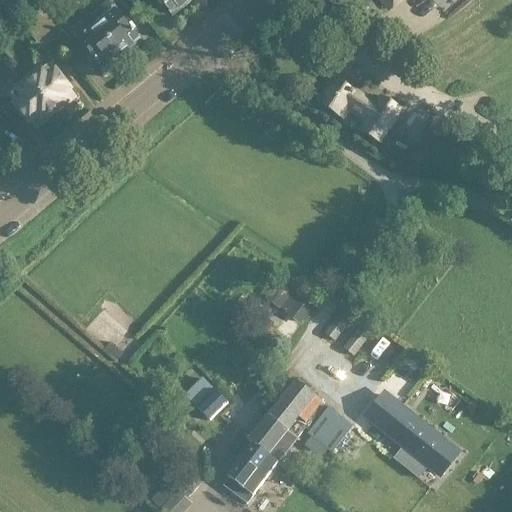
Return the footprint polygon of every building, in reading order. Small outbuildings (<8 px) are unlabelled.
[(192,3),(189,0),(158,0),(172,16),(179,10),(183,11),(192,3)] [(380,0),(390,11),(402,0),(380,0)] [(105,14),(95,23),(124,59),(133,51),(133,48),(141,42),(108,1),(100,7),(105,14)] [(44,8),(33,17),(54,42),(65,33),(44,8)] [(27,79),(54,113),(56,112),(59,112),(63,108),(63,105),(73,97),(48,67),(53,62),(43,51),(54,42),(33,17),(23,25),(39,45),(35,48),(35,65),(39,69),(27,79)] [(104,72),(110,67),(111,66),(114,66),(124,59),(95,23),(77,37),(75,36),(74,36),(104,72)] [(9,95),(18,106),(36,128),(45,120),(48,121),(52,117),(53,114),(54,113),(27,79),(15,89),(16,90),(9,95)] [(376,109),(369,104),(334,81),(318,105),(341,120),(348,110),(367,122),(360,133),(377,144),(386,130),(389,132),(399,115),(397,113),(399,110),(382,99),(376,109)] [(385,149),(407,162),(419,142),(397,129),(385,149)] [(420,144),(441,156),(449,142),(428,130),(420,144)] [(282,279),(267,298),(280,308),(295,289),(282,279)] [(301,324),(315,304),(302,295),(288,314),(301,324)] [(357,313),(347,305),(325,335),(335,342),(357,313)] [(376,329),(367,321),(344,349),(354,357),(376,329)] [(210,422),(228,405),(204,381),(186,398),(210,422)] [(244,438),(253,445),(278,464),(280,461),(284,460),(286,458),(289,455),(290,452),(291,448),(298,440),(297,440),(325,406),(296,383),(262,425),(257,421),(244,438)] [(384,397),(368,418),(405,447),(429,466),(440,476),(457,456),(384,397)] [(332,454),(353,428),(329,409),(308,435),(332,454)] [(247,506),(278,464),(253,445),(228,479),(230,480),(224,488),(247,506)] [(405,447),(394,460),(418,479),(429,466),(405,447)] [(184,468),(152,502),(162,511),(185,511),(192,505),(188,500),(202,485),(184,468)]
